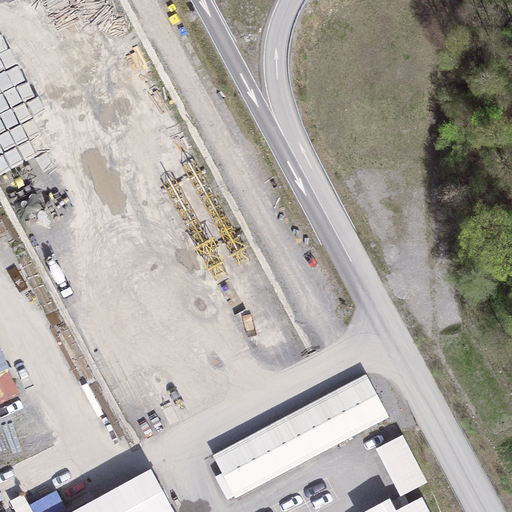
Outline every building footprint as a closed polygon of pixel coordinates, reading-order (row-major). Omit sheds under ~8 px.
[(213,456),(235,501),(394,422),(372,377),(213,456)] [(0,411),(0,417),(9,434),(37,419),(26,398),(0,411)] [(402,439),(376,453),(401,500),(427,486),(402,439)] [(171,511),(157,481),(88,511),(171,511)] [(19,506),(20,511),(67,511),(68,511),(63,493),(19,506)] [(431,511),(423,496),(397,509),(392,499),(368,511),(431,511)]
